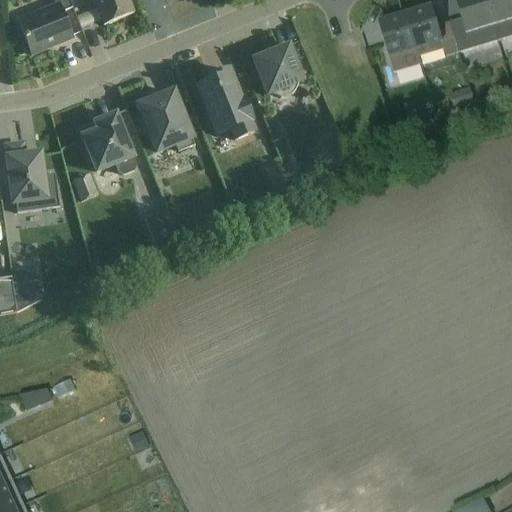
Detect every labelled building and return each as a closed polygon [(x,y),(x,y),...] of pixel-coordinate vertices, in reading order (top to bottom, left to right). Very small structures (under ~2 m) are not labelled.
[(90,0),(100,25),(133,12),(128,0),(90,0)] [(491,29),(482,0),(453,0),(451,1),(461,38),(491,29)] [(511,0),(482,0),(491,29),(511,23),(511,0)] [(28,58),(71,39),(56,3),(13,21),(28,58)] [(412,51),(438,43),(426,6),(400,15),(412,51)] [(412,51),(400,15),(374,23),(385,60),(412,51)] [(264,100),(301,85),(284,45),(247,60),(264,100)] [(218,148),(254,134),(227,69),(191,84),(218,148)] [(155,161),(193,144),(170,90),(132,106),(155,161)] [(91,176),(130,161),(112,113),(73,128),(91,176)] [(9,207),(44,202),(37,153),(3,158),(9,207)] [(285,188),(301,183),(296,169),(280,174),(285,188)] [(181,211),(158,221),(172,253),(195,243),(181,211)] [(0,315),(1,322),(58,312),(53,278),(0,286),(0,315)] [(0,487),(10,483),(0,461),(0,487)] [(0,511),(14,511),(21,509),(10,483),(0,487),(0,511)] [(505,511),(499,500),(476,511),(505,511)]
